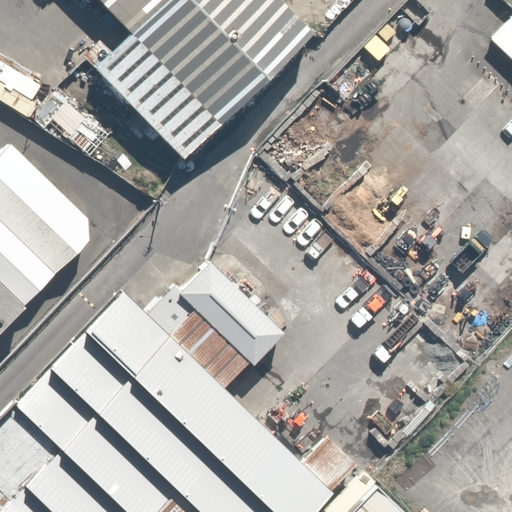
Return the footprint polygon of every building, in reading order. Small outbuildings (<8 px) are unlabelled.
[(306,24),(282,0),(157,0),(126,30),(87,68),(172,154),(306,24)] [(96,0),(126,30),(157,0),(96,0)] [(511,0),(504,0),(465,41),(511,85),(511,0)] [(0,80),(8,65),(0,60),(0,80)] [(105,128),(53,88),(31,116),(84,156),(105,128)] [(66,226),(0,162),(0,250),(22,271),(66,226)] [(0,295),(22,271),(0,250),(0,295)] [(253,324),(183,257),(144,298),(213,365),(253,324)] [(265,511),(295,482),(94,289),(0,386),(0,424),(24,448),(0,472),(0,511),(265,511)] [(404,511),(374,484),(347,511),(404,511)]
